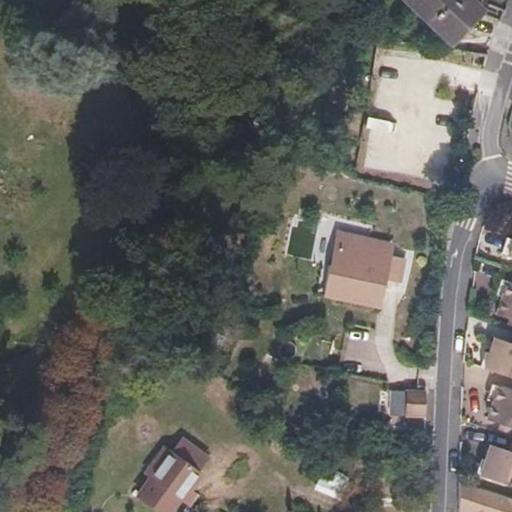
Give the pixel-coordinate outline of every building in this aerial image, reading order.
[(400,0),(446,44),(479,11),(467,0),(400,0)] [(511,236),(511,239),(506,237),(501,252),(511,255),(511,236)] [(336,281),(344,282),(342,302),(379,307),(383,274),(381,274),(383,256),(362,254),(359,275),(337,272),(336,281)] [(395,258),(383,256),(381,274),(383,274),(393,275),(395,258)] [(495,294),(502,297),(497,311),(510,316),(511,316),(511,283),(500,279),(495,294)] [(511,342),(495,336),(484,369),(511,378),(511,342)] [(487,399),(493,401),(487,417),(500,422),(511,426),(511,425),(511,390),(492,384),(487,399)] [(423,392),(389,391),(389,414),(422,415),(423,392)] [(511,426),(500,422),(499,426),(510,430),(511,426)] [(184,502),(213,457),(174,431),(130,498),(151,511),(170,511),(179,499),(184,502)] [(511,449),(509,449),(490,442),(479,473),(511,483),(511,449)] [(511,511),(511,497),(459,479),(457,511),(511,511)]
